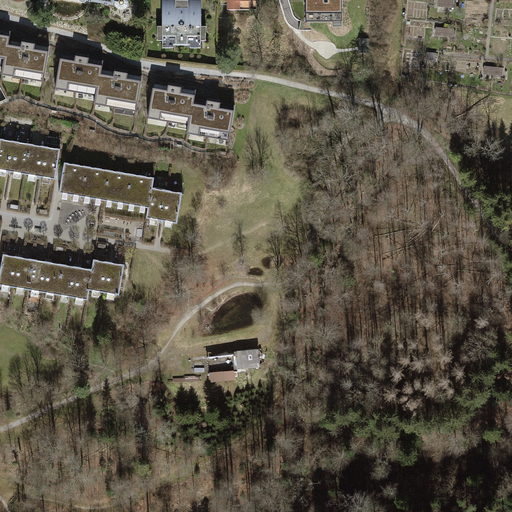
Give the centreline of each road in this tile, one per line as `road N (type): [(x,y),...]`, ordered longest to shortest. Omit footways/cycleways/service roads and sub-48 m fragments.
road 1 (track): [(0,14),(137,60),(253,75),(382,107),(435,146),(511,259)]
road 2 (track): [(0,428),(162,360),(188,316),(232,286),(278,293),(278,320),(261,341),(210,348)]
road 3 (track): [(0,492),(93,508),(119,504),(238,444)]
